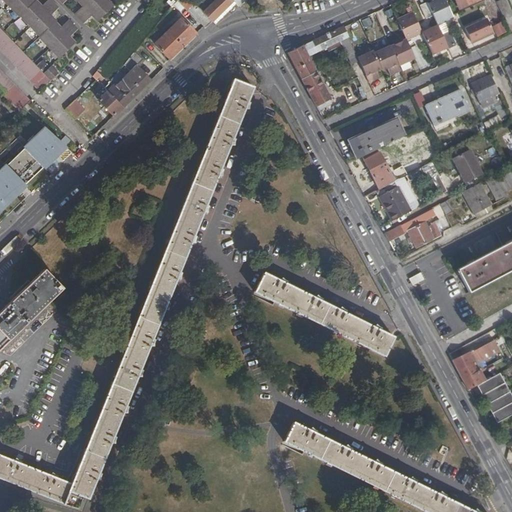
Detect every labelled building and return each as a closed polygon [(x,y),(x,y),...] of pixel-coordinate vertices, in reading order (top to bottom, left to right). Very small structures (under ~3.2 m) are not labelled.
[(3,0),(9,5),(19,16),(20,15),(30,25),(40,35),(39,37),(59,57),(74,43),(69,38),(77,30),(68,20),(60,28),(55,23),(55,22),(50,16),(58,8),(54,4),(49,0),(47,0),(41,6),(35,1),(34,2),(32,0),(3,0)] [(112,6),(106,0),(60,0),(63,3),(66,0),(75,0),(76,1),(77,0),(83,5),(75,13),(84,23),(92,15),(97,21),(112,6)] [(233,1),(232,0),(203,0),(202,2),(201,1),(195,6),(189,0),(178,0),(205,28),(212,21),(233,1)] [(437,26),(453,18),(445,0),(431,0),(426,3),(419,6),(425,19),(432,16),(437,26)] [(456,0),(460,8),(478,0),(456,0)] [(511,14),(505,0),(500,0),(496,2),(504,20),(511,16),(511,14)] [(240,4),(233,1),(212,21),(216,24),(219,20),(219,21),(236,4),(238,6),(240,4)] [(155,27),(161,19),(149,10),(97,72),(109,82),(110,81),(116,74),(124,65),(134,52),(147,36),(155,27)] [(421,34),(412,13),(397,21),(404,38),(405,40),(406,41),(421,34)] [(163,35),(155,27),(147,36),(169,59),(195,33),(181,18),(163,35)] [(486,18),(465,28),(472,44),(493,34),(486,18)] [(501,22),(493,27),(498,36),(506,32),(501,22)] [(441,34),(437,26),(421,34),(431,55),(447,47),(448,49),(455,45),(449,31),(441,34)] [(0,28),(0,49),(40,91),(58,73),(51,66),(43,73),(0,28)] [(289,53),(317,105),(330,99),(308,56),(327,48),(329,51),(342,45),(352,64),(359,61),(357,58),(344,28),(289,53)] [(399,43),(390,47),(398,66),(414,59),(406,41),(405,40),(399,43)] [(373,72),(376,71),(381,68),(382,71),(387,69),(391,67),(394,73),(400,70),(398,66),(390,47),(374,53),(373,51),(357,58),(359,61),(369,83),(376,79),(373,72)] [(134,52),(124,65),(130,72),(122,80),(116,74),(110,81),(114,85),(129,101),(150,81),(136,65),(141,59),(134,52)] [(0,92),(19,111),(23,107),(29,101),(0,70),(0,92)] [(479,102),(499,93),(491,75),(471,84),(472,87),(475,94),(479,102)] [(0,488),(83,511),(93,488),(96,479),(101,479),(102,474),(103,471),(100,470),(111,443),(115,443),(117,436),(114,434),(123,412),(128,412),(129,409),(130,405),(127,403),(138,375),(143,376),(143,372),(144,368),(142,367),(150,345),(155,346),(156,342),(157,338),(154,336),(165,309),(169,309),(170,306),(171,302),(168,300),(177,278),(182,278),(182,276),(183,272),(180,271),(191,243),(196,243),(197,236),(194,235),(204,213),(208,213),(209,209),(210,206),(207,205),(218,176),(223,177),(223,172),(224,169),(221,168),(230,146),(234,147),(235,143),(237,139),(233,138),(245,110),(249,111),(250,105),(247,103),(254,88),(233,79),(71,483),(57,477),(57,475),(53,473),(51,471),(49,474),(20,463),(21,460),(20,459),(21,456),(17,454),(16,456),(14,456),(12,460),(0,455),(0,488)] [(129,101),(114,85),(107,91),(122,108),(129,101)] [(469,110),(460,90),(425,106),(434,125),(469,110)] [(113,116),(122,108),(107,91),(98,100),(113,116)] [(66,109),(75,119),(84,109),(75,100),(66,109)] [(347,141),(356,160),(362,156),(377,149),(404,135),(396,117),(347,141)] [(490,120),(494,130),(502,126),(497,117),(490,120)] [(59,142),(45,128),(0,171),(0,208),(64,146),(59,142)] [(70,140),(65,136),(59,142),(64,146),(65,147),(70,140)] [(379,189),(394,181),(377,149),(362,156),(379,189)] [(485,173),(472,149),(455,159),(468,183),(485,173)] [(511,171),(503,176),(497,180),(504,192),(509,189),(511,187),(511,171)] [(504,192),(497,180),(495,175),(486,180),(498,201),(506,197),(504,192)] [(479,183),(463,192),(474,214),(490,205),(479,183)] [(381,196),(393,221),(412,211),(399,187),(381,196)] [(440,204),(446,215),(451,212),(446,201),(440,204)] [(476,218),(493,210),(490,205),(474,214),(476,218)] [(435,216),(431,209),(386,233),(389,240),(408,231),(416,248),(441,235),(439,231),(442,229),(440,226),(430,231),(425,221),(435,216)] [(445,229),(451,226),(446,215),(440,218),(445,229)] [(511,241),(455,271),(457,274),(459,273),(469,292),(511,269),(511,241)] [(0,348),(62,289),(44,270),(0,311),(0,348)] [(254,293),(384,357),(394,337),(380,330),(381,326),(375,322),(372,326),(345,313),(347,309),(340,305),(338,309),(321,300),(322,297),(316,292),(312,296),(286,283),(287,280),(281,275),(278,279),(264,272),(254,293)] [(420,272),(408,278),(412,286),(424,279),(420,272)] [(491,342),(455,362),(470,389),(477,385),(485,380),(480,370),(477,372),(473,363),(495,351),(491,342)] [(485,380),(477,385),(497,422),(511,414),(511,398),(498,373),(485,380)] [(283,442),(424,511),(480,511),(481,511),(475,506),(471,510),(445,497),(446,494),(441,490),(438,494),(415,482),(416,480),(411,475),(408,479),(380,465),(381,461),(376,458),(373,461),(350,450),(351,447),(346,442),(343,446),(315,433),(317,430),(310,425),(307,429),(293,422),(283,442)] [(88,511),(96,490),(93,488),(83,511),(0,488),(0,494),(64,511),(88,511)]
